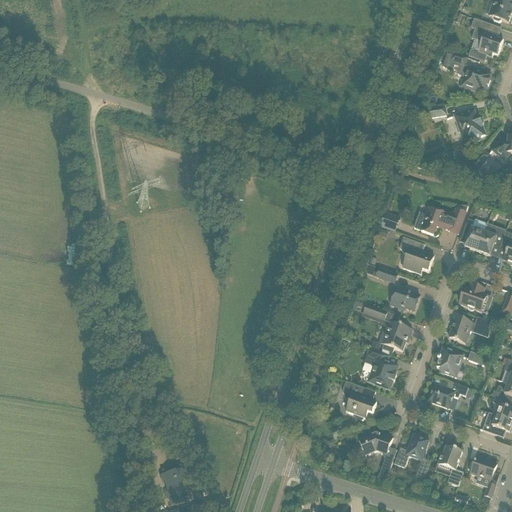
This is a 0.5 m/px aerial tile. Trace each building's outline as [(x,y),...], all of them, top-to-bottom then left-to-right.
[(489,18),(494,19),(493,21),(494,23),(499,25),(501,24),(501,22),(508,25),(511,14),(511,1),(507,0),(489,0),(494,2),(489,18)] [(488,35),(491,27),(474,21),(471,30),(475,31),(472,41),(482,44),(479,53),(474,51),(470,53),(469,58),(484,64),(486,57),(492,59),(493,56),(498,58),(504,43),(497,40),(498,39),(488,35)] [(468,60),(453,55),(450,63),(464,69),(468,60)] [(491,77),(482,73),(468,68),(461,88),(477,94),(479,90),(485,93),(487,88),(488,88),(490,82),(489,82),(491,77)] [(446,117),(445,109),(444,108),(426,111),(427,120),(446,117)] [(473,111),(455,118),(458,127),(457,129),(458,134),(461,135),(463,134),(468,146),(481,142),(480,139),(486,137),(479,118),(476,119),(473,111)] [(511,156),(511,139),(509,139),(508,142),(506,141),(505,142),(502,142),(500,145),(499,144),(492,153),(502,161),(507,156),(511,156)] [(482,152),(470,168),(478,174),(490,158),(482,152)] [(458,236),(466,215),(457,211),(454,219),(446,216),(429,210),(427,217),(420,214),(417,221),(416,223),(416,224),(414,230),(436,238),(438,237),(441,228),(449,231),(449,232),(458,236)] [(386,214),(381,229),(395,234),(400,219),(386,214)] [(473,228),(475,223),(468,221),(462,236),(468,238),(465,246),(470,248),(469,250),(478,253),(485,234),(485,232),(473,228)] [(491,237),(485,234),(478,253),(490,258),(494,248),(500,250),(499,253),(501,249),(506,234),(494,230),(491,237)] [(511,236),(506,234),(501,249),(508,251),(503,263),(507,264),(507,266),(511,267),(511,236)] [(403,270),(406,271),(416,275),(418,270),(429,274),(434,258),(418,253),(421,245),(403,239),(400,250),(407,259),(403,270)] [(398,277),(378,270),(375,278),(395,285),(398,277)] [(471,292),(465,290),(459,306),(468,309),(468,310),(468,311),(469,311),(470,312),(471,312),(472,313),(473,312),(474,312),(475,312),(481,314),(487,297),(483,296),(485,291),(472,286),(470,289),(472,290),(471,292)] [(409,292),(397,288),(390,307),(406,313),(407,311),(414,314),(420,298),(408,294),(409,292)] [(511,294),(509,293),(506,303),(501,315),(511,318),(511,315),(511,294)] [(388,315),(367,307),(364,316),(385,323),(388,315)] [(467,346),(474,325),(464,322),(455,319),(452,327),(454,328),(449,340),(467,346)] [(494,325),(477,319),(475,326),(491,332),(494,325)] [(413,332),(404,329),(390,324),(382,346),(384,347),(382,352),(393,355),(394,351),(403,354),(407,340),(410,341),(413,332)] [(370,350),(364,365),(373,368),(368,383),(380,387),(389,391),(392,383),(394,377),(397,369),(388,365),(384,364),(386,357),(386,356),(382,355),(382,354),(380,354),(378,353),(371,351),(370,350)] [(440,374),(457,380),(465,358),(444,351),(440,359),(439,358),(438,361),(440,362),(437,369),(442,370),(440,374)] [(472,354),(469,363),(486,369),(489,360),(472,354)] [(362,400),(365,390),(346,383),(342,394),(348,407),(346,414),(353,416),(357,425),(363,422),(364,420),(366,421),(368,415),(373,416),(377,405),(362,400)] [(429,401),(429,404),(447,410),(450,401),(454,399),(458,401),(460,396),(466,398),(468,390),(453,385),(451,392),(435,387),(432,395),(430,395),(428,400),(429,401)] [(511,398),(511,387),(508,386),(504,396),(497,393),(495,399),(509,404),(511,398)] [(500,408),(496,418),(511,423),(511,411),(507,409),(509,404),(495,399),(493,405),(496,406),(500,408)] [(509,434),(511,426),(511,423),(496,418),(494,423),(491,421),(489,426),(485,425),(482,433),(496,438),(499,430),(509,434)] [(372,436),(359,441),(366,458),(377,453),(387,457),(393,440),(380,435),(380,436),(376,435),(373,437),(372,436)] [(430,442),(414,436),(408,452),(400,450),(394,466),(405,470),(409,458),(421,463),(416,478),(424,481),(431,463),(423,460),(430,442)] [(456,472),(462,454),(455,451),(454,452),(446,449),(443,456),(442,456),(438,466),(450,470),(448,474),(451,475),(448,485),(458,489),(464,475),(456,472)] [(489,465),(476,460),(471,476),(491,483),(497,467),(489,464),(489,465)] [(378,481),(386,484),(393,464),(385,461),(378,481)] [(171,506),(191,501),(181,466),(161,471),(167,493),(165,494),(167,500),(169,499),(171,506)] [(496,488),(489,485),(484,498),(491,501),(496,488)] [(211,511),(209,502),(193,507),(194,511),(191,511),(190,508),(182,511),(211,511)]
